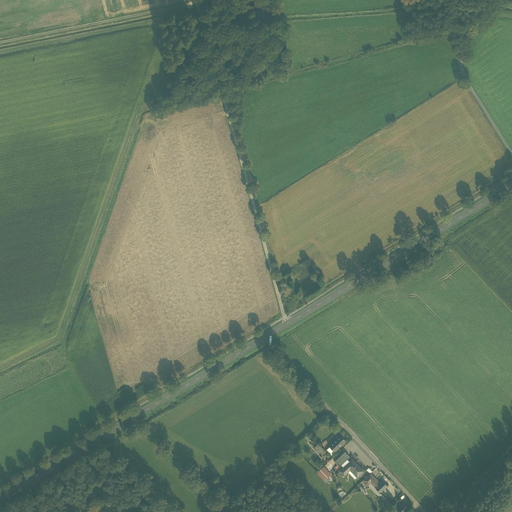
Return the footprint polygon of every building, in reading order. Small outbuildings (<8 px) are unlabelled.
[(283,282),(280,286),(284,293),(286,292),(288,297),(284,298),(291,311),(301,305),(295,295),(297,292),(294,289),(290,291),(286,283),(301,274),(297,268),(281,278),(283,282)] [(345,441),(340,436),(329,446),(334,452),(345,441)] [(325,452),(319,445),(314,449),(320,456),(325,452)] [(349,456),(345,452),(334,462),(339,467),(341,465),(347,459),(346,459),(349,456)] [(363,471),(352,459),(349,462),(347,459),(341,465),(343,467),(340,471),(344,475),(351,469),(353,472),(352,472),(357,477),(363,471)] [(329,480),(327,478),(331,474),(323,466),(316,473),(326,483),(329,480)] [(370,473),(363,480),(365,483),(372,476),(370,473)] [(379,483),(372,476),(365,483),(367,484),(369,482),(378,491),(380,493),(387,486),(382,480),(379,483)] [(383,491),(380,494),(380,493),(378,491),(376,493),(388,506),(393,501),(383,491)] [(404,511),(408,508),(403,502),(396,509),(398,511),(404,511)]
